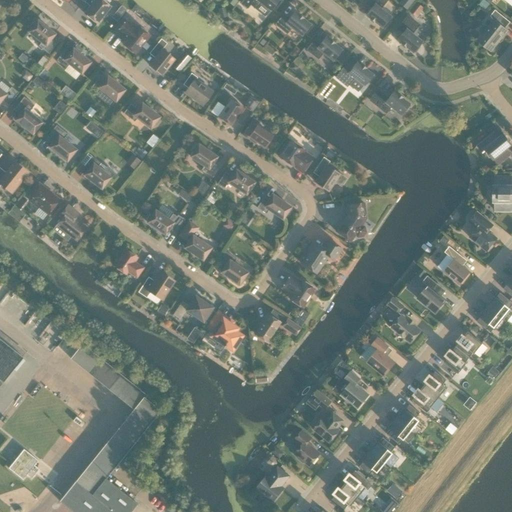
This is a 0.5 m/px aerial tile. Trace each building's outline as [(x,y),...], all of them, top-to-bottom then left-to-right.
[(89,0),(93,2),(84,13),(97,24),(111,7),(102,0),(89,0)] [(243,0),(241,3),(247,8),(250,4),(255,9),(260,2),(270,10),(273,6),(275,8),(280,1),(279,0),(243,0)] [(374,21),(383,29),(389,22),(387,20),(390,16),(380,9),(387,0),(368,0),(366,4),(371,8),(366,15),(370,18),(369,18),(374,22),(374,21)] [(413,0),(401,0),(399,3),(406,9),(413,0)] [(409,12),(416,17),(423,8),(416,2),(409,12)] [(131,10),(136,14),(141,8),(136,4),(131,10)] [(227,16),(225,7),(218,9),(220,18),(227,16)] [(478,40),(491,50),(502,37),(503,38),(508,32),(505,29),(510,22),(495,10),(490,16),(494,20),(488,28),(486,26),(483,26),(481,28),(480,30),(481,33),(483,35),(478,40)] [(299,15),(298,15),(294,12),(289,19),(284,14),(275,25),(287,34),(292,27),(301,35),(304,31),(306,33),(312,26),(303,19),(303,18),(299,15)] [(406,46),(414,54),(420,47),(418,45),(421,41),(412,34),(419,25),(408,16),(397,29),(403,33),(397,40),(401,43),(405,47),(406,46)] [(38,21),(37,22),(35,20),(31,26),(33,27),(29,32),(41,42),(38,46),(49,54),(56,44),(50,39),(54,34),(38,21)] [(136,28),(126,20),(117,32),(126,39),(122,44),(135,54),(150,36),(137,25),(136,28)] [(330,40),(329,40),(326,37),(320,44),(315,39),(307,50),(318,59),(323,52),(332,60),(336,56),(337,58),(343,51),(334,44),(334,43),(330,40)] [(149,65),(162,75),(175,59),(162,49),(167,43),(161,39),(152,50),(158,54),(149,65)] [(90,62),(73,49),(69,54),(64,51),(56,60),(66,68),(69,64),(81,73),(90,62)] [(18,58),(24,64),(28,59),(22,53),(18,58)] [(30,58),(24,65),(37,75),(43,68),(42,68),(48,60),(43,56),(37,64),(30,58)] [(184,68),(177,62),(173,67),(180,73),(184,68)] [(360,65),(357,62),(351,69),(346,64),(335,77),(347,86),(354,77),(363,85),(367,81),(369,83),(374,76),(365,69),(365,68),(361,65),(360,65)] [(44,68),(38,76),(44,80),(50,73),(44,68)] [(22,77),(28,82),(32,76),(24,69),(21,73),(22,77)] [(197,78),(191,73),(183,84),(189,89),(185,93),(202,105),(212,92),(196,80),(197,78)] [(124,90),(107,76),(103,82),(98,78),(91,88),(96,91),(99,87),(115,101),(124,90)] [(43,82),(36,77),(32,82),(39,87),(43,82)] [(0,81),(1,81),(0,80),(0,101),(1,99),(8,105),(18,92),(11,87),(6,94),(0,89),(0,81)] [(393,92),(388,98),(377,89),(369,100),(386,113),(391,107),(400,114),(403,111),(405,112),(411,105),(402,98),(398,94),(397,95),(393,92)] [(258,102),(249,96),(243,106),(252,112),(258,102)] [(20,114),(16,120),(32,133),(41,122),(29,112),(34,105),(24,97),(14,109),(20,114)] [(64,100),(58,108),(65,113),(70,104),(64,100)] [(238,114),(239,115),(244,109),(231,100),(219,117),(218,116),(217,116),(230,125),(238,114)] [(159,117),(142,104),(138,109),(131,104),(123,113),(134,122),(137,118),(150,128),(154,123),(156,125),(160,119),(158,118),(159,117)] [(84,113),(91,118),(98,110),(91,105),(84,113)] [(259,122),(253,118),(244,132),(250,135),(249,137),(265,147),(272,136),(257,126),(259,122)] [(54,142),(50,147),(67,161),(75,150),(63,140),(67,134),(56,125),(47,136),(54,142)] [(103,132),(97,127),(92,134),(98,138),(103,132)] [(511,144),(511,143),(504,133),(495,140),(491,135),(478,146),(483,153),(486,150),(494,160),(499,156),(503,161),(511,155),(506,149),(511,144)] [(151,142),(157,147),(163,138),(158,134),(151,142)] [(302,148),(290,140),(279,157),(291,165),(293,162),(305,170),(313,157),(302,149),(302,148)] [(198,146),(196,145),(192,150),(194,152),(191,156),(204,166),(201,170),(212,177),(219,167),(212,163),(216,157),(198,145),(198,146)] [(137,154),(142,159),(147,152),(142,148),(137,154)] [(325,155),(331,159),(335,153),(327,148),(326,150),(327,152),(325,155)] [(140,161),(132,154),(125,162),(134,169),(140,161)] [(84,175),(101,188),(110,177),(109,177),(113,172),(106,166),(103,171),(97,167),(101,163),(92,156),(84,166),(89,169),(84,175)] [(335,182),(341,186),(346,178),(327,165),(330,161),(323,157),(315,169),(321,173),(315,182),(328,191),(335,182)] [(27,173),(14,162),(3,176),(0,173),(0,185),(1,184),(12,192),(27,173)] [(254,182),(236,170),(232,176),(225,171),(218,183),(224,188),(228,182),(246,194),(249,189),(251,190),(255,185),(253,183),(254,182)] [(494,202),(495,202),(495,211),(511,211),(511,176),(495,176),(495,185),(494,185),(494,188),(492,189),(490,190),(490,192),(490,195),(491,198),(494,200),(494,202)] [(199,192),(206,197),(213,185),(206,181),(199,192)] [(31,202),(38,207),(34,213),(42,220),(48,213),(58,200),(43,188),(44,187),(39,182),(31,193),(36,196),(31,202)] [(290,207),(272,195),(268,201),(264,197),(257,207),(266,213),(269,209),(282,218),(285,214),(287,215),(291,210),(289,208),(290,207)] [(366,218),(364,203),(347,205),(348,214),(336,232),(347,239),(352,232),(358,236),(362,236),(364,232),(364,228),(361,226),(366,218)] [(78,214),(67,205),(59,216),(62,218),(58,224),(63,228),(62,229),(77,240),(87,228),(75,219),(78,214)] [(148,221),(147,222),(165,234),(169,228),(175,233),(184,219),(178,215),(177,216),(172,214),(168,220),(155,210),(152,215),(150,214),(146,219),(148,221)] [(493,225),(477,212),(469,222),(477,228),(470,237),(486,251),(484,253),(485,254),(498,238),(491,233),(492,232),(489,230),(493,225)] [(232,217),(227,225),(236,231),(241,223),(232,217)] [(189,220),(179,235),(189,242),(185,247),(202,259),(210,248),(197,239),(200,235),(196,232),(199,227),(189,220)] [(440,241),(445,245),(449,240),(444,236),(440,241)] [(249,241),(255,245),(258,240),(252,237),(249,241)] [(323,249),(313,242),(307,250),(309,251),(301,263),(316,273),(327,256),(334,260),(341,249),(329,240),(323,249)] [(448,255),(438,267),(444,272),(460,285),(470,272),(463,266),(459,263),(464,258),(449,246),(445,252),(448,255)] [(138,257),(125,249),(114,266),(126,274),(128,272),(137,278),(144,268),(135,262),(138,257)] [(236,259),(225,252),(218,262),(225,266),(221,272),(239,284),(240,283),(242,284),(245,279),(243,277),(247,272),(233,263),(236,259)] [(421,268),(417,273),(422,277),(426,272),(421,268)] [(151,291),(162,299),(173,281),(160,272),(152,284),(146,280),(138,292),(146,298),(151,291)] [(301,281),(291,274),(281,288),(291,295),(289,299),(303,308),(315,289),(301,280),(301,281)] [(418,299),(435,313),(446,300),(434,290),(438,284),(427,276),(423,282),(428,286),(418,299)] [(511,278),(511,279),(509,277),(506,282),(508,284),(503,289),(511,296),(511,278)] [(511,305),(511,302),(500,293),(496,298),(494,296),(490,301),(492,303),(488,307),(506,322),(511,314),(511,310),(510,309),(511,305)] [(212,307),(195,296),(189,305),(182,301),(173,315),(180,320),(186,310),(203,321),(212,307)] [(405,306),(393,297),(387,305),(398,314),(405,306)] [(39,334),(44,337),(56,320),(32,303),(24,315),(35,323),(30,330),(38,336),(39,334)] [(157,310),(164,315),(168,310),(161,305),(157,310)] [(481,316),(477,322),(490,333),(495,327),(499,330),(506,322),(488,307),(485,311),(483,310),(479,315),(481,316)] [(309,314),(301,309),(293,321),(301,326),(309,314)] [(226,346),(232,350),(242,335),(235,331),(237,328),(223,319),(225,317),(218,312),(208,327),(214,331),(211,336),(225,345),(224,346),(226,346)] [(280,322),(267,313),(262,320),(264,321),(255,334),(267,342),(280,322)] [(392,328),(410,343),(421,330),(402,315),(392,328)] [(282,326),(295,336),(301,328),(287,318),(282,326)] [(198,343),(206,331),(199,326),(191,338),(198,343)] [(488,348),(482,343),(478,340),(479,339),(473,335),(472,335),(468,332),(465,337),(463,335),(458,340),(460,342),(456,347),(470,357),(469,357),(473,352),(475,354),(475,353),(480,357),(488,348)] [(368,362),(384,375),(394,362),(383,353),(389,347),(378,338),(372,345),(378,350),(368,362)] [(0,380),(3,383),(23,357),(0,339),(0,380)] [(144,398),(146,396),(83,344),(71,359),(134,409),(144,398)] [(469,358),(470,357),(456,347),(453,351),(451,350),(446,355),(448,357),(445,361),(449,365),(448,366),(454,370),(454,369),(458,373),(466,363),(467,364),(467,363),(465,362),(469,357),(469,358)] [(489,372),(495,377),(500,372),(493,367),(489,372)] [(360,379),(351,371),(344,379),(350,384),(342,395),(358,407),(368,395),(356,384),(360,379)] [(424,386),(441,399),(438,397),(446,388),(446,389),(447,389),(442,385),(445,380),(446,381),(446,380),(436,372),(435,372),(436,372),(432,377),(430,375),(426,381),(428,382),(424,386)] [(441,399),(424,386),(421,391),(419,389),(415,394),(416,396),(413,400),(412,400),(423,409),(428,412),(432,407),(431,407),(438,398),(440,400),(441,399)] [(310,398),(325,410),(332,402),(317,389),(310,398)] [(134,409),(76,482),(92,495),(105,479),(135,442),(160,411),(144,398),(134,409)] [(420,413),(410,405),(405,410),(403,408),(400,413),(401,415),(398,419),(416,434),(420,429),(416,425),(419,421),(416,418),(419,413),(420,414),(420,413)] [(338,425),(339,426),(343,421),(333,413),(327,420),(324,418),(314,429),(330,442),(339,430),(336,427),(338,425)] [(416,434),(398,419),(394,423),(393,422),(389,427),(391,428),(386,434),(400,444),(403,439),(409,444),(416,434)] [(287,426),(292,430),(296,425),(291,422),(287,426)] [(446,430),(452,435),(456,430),(449,425),(446,430)] [(310,466),(320,454),(307,443),(312,438),(302,430),(294,440),(301,445),(295,454),(299,457),(297,458),(303,463),(305,462),(310,466)] [(371,452),(385,463),(393,453),(391,452),(395,448),(396,447),(383,437),(379,443),(377,441),(373,446),(375,447),(371,452)] [(31,479),(39,469),(34,465),(38,461),(24,449),(9,468),(23,479),(26,475),(31,479)] [(378,472),(385,463),(371,452),(368,456),(366,455),(362,459),(364,461),(360,466),(371,475),(371,474),(370,474),(374,470),(378,472)] [(256,489),(273,503),(284,489),(281,486),(289,476),(278,467),(269,477),(267,475),(256,489)] [(344,485),(361,498),(358,496),(366,487),(368,489),(372,484),(372,485),(373,484),(356,470),(355,471),(356,471),(352,475),(350,474),(346,479),(348,481),(344,485)] [(76,482),(75,481),(59,501),(72,511),(130,511),(137,504),(105,479),(92,495),(76,482)] [(398,498),(403,490),(393,483),(387,491),(398,498)] [(360,498),(361,498),(344,485),(341,489),(339,488),(335,493),(336,494),(332,499),(345,510),(345,509),(348,504),(351,507),(352,506),(351,505),(358,497),(360,498)]
